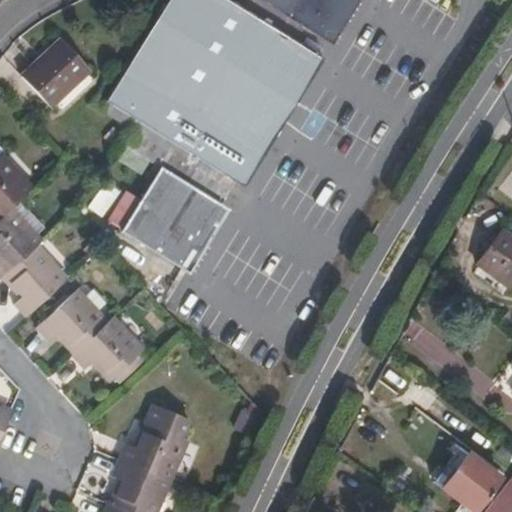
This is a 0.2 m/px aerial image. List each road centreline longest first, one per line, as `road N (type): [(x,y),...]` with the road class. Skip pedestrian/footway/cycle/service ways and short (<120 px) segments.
road 1 (primary): [(258,511),(423,200),(511,65)]
road 2 (residential): [(0,349),(61,433),(50,478)]
